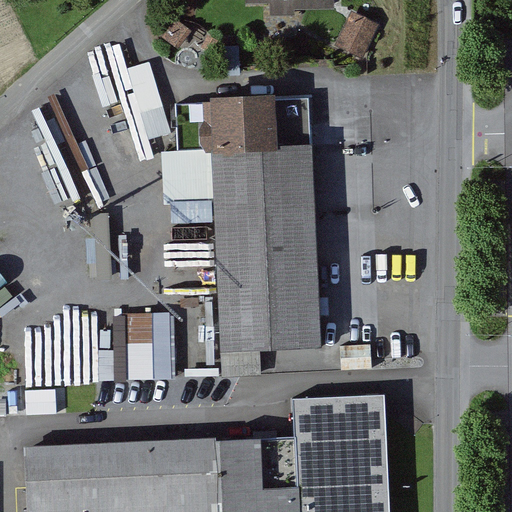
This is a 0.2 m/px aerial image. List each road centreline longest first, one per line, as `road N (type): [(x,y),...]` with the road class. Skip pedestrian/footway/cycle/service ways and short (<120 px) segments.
road 1 (unclassified): [(449,0),(450,511)]
road 2 (residential): [(0,106),(123,0)]
